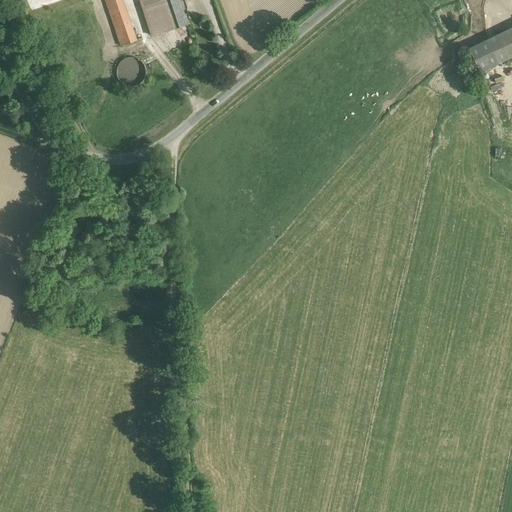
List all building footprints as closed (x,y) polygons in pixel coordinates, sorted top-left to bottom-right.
[(136,41),(122,0),(105,0),(121,46),(136,41)] [(178,0),(140,0),(152,36),(188,25),(187,23),(178,0)] [(511,28),(488,40),(499,63),(511,56),(511,28)] [(488,40),(470,49),(481,71),(499,63),(488,40)] [(145,77),(146,72),(145,66),(142,61),(137,58),(131,57),(126,58),(121,61),(118,66),(117,72),(118,78),(121,82),(126,86),(132,87),(137,85),(142,82),(145,77)]
